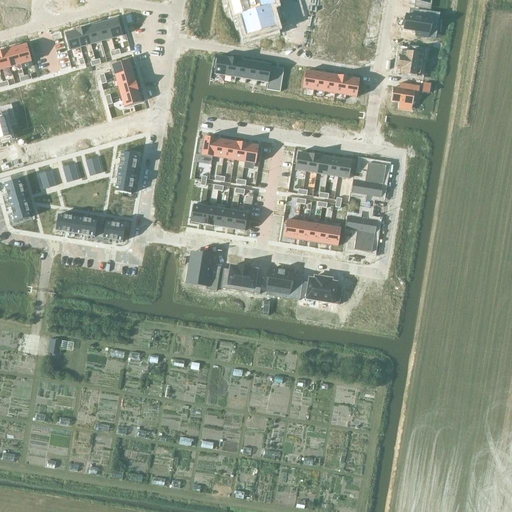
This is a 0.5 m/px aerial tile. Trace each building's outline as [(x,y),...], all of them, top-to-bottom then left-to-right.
[(229,0),(235,17),(239,15),(245,36),(277,28),(271,7),(275,5),(273,0),(229,0)] [(333,0),(332,10),(344,12),(346,0),(333,0)] [(346,0),(344,12),(357,14),(359,0),(346,0)] [(407,0),(419,2),(418,8),(428,9),(429,0),(407,0)] [(406,15),(404,30),(416,31),(415,36),(427,38),(435,39),(439,13),(421,10),(420,18),(408,16),(406,15)] [(117,19),(106,22),(111,40),(122,36),(117,19)] [(106,22),(96,25),(101,42),(111,40),(106,22)] [(322,22),(320,37),(333,39),(335,24),(322,22)] [(335,24),(333,39),(345,41),(348,26),(335,24)] [(96,25),(85,28),(90,45),(101,42),(96,25)] [(85,28),(75,31),(80,48),(90,45),(85,28)] [(75,31),(64,34),(69,51),(80,48),(75,31)] [(320,37),(317,52),(330,54),(333,39),(320,37)] [(333,39),(330,54),(343,56),(345,41),(333,39)] [(26,45),(15,48),(20,65),(31,62),(26,45)] [(419,76),(422,61),(427,61),(428,49),(408,46),(407,53),(402,52),(402,57),(400,57),(398,70),(399,70),(399,73),(419,76)] [(15,48),(5,51),(10,68),(20,65),(15,48)] [(5,51),(0,52),(0,71),(10,68),(5,51)] [(216,57),(214,74),(225,76),(228,59),(227,58),(227,59),(216,57)] [(228,59),(225,76),(235,78),(238,61),(238,60),(228,59)] [(129,61),(112,65),(115,76),(132,71),(129,61)] [(238,61),(235,78),(246,80),(249,62),(238,61)] [(249,62),(246,80),(257,81),(260,64),(249,62)] [(260,64),(257,81),(268,83),(270,67),(270,66),(260,64)] [(268,83),(266,90),(280,92),(283,69),(270,67),(268,83)] [(132,71),(115,76),(117,87),(135,82),(135,81),(134,81),(132,71)] [(305,71),(302,89),(313,91),(315,73),(305,71)] [(315,73),(313,91),(323,92),(326,75),(315,73)] [(326,75),(323,92),(334,94),(337,76),(326,75)] [(337,76),(334,94),(345,96),(348,78),(337,76)] [(348,78),(345,96),(356,98),(359,80),(348,78)] [(135,82),(117,87),(120,97),(138,92),(135,82)] [(392,90),(391,101),(399,102),(398,105),(407,106),(407,104),(412,104),(414,96),(418,96),(419,86),(399,83),(398,90),(392,90)] [(423,83),(421,92),(429,93),(431,85),(423,83)] [(88,93),(78,96),(83,116),(95,113),(92,103),(98,101),(94,89),(88,91),(88,93)] [(138,92),(120,97),(123,108),(141,103),(138,92)] [(66,97),(59,98),(63,111),(69,109),(72,120),(83,116),(78,96),(67,99),(66,97)] [(46,105),(35,108),(41,128),(52,125),(49,115),(55,113),(52,101),(45,103),(46,105)] [(24,109),(17,111),(20,123),(26,121),(29,132),(41,128),(35,108),(24,111),(24,109)] [(3,117),(0,118),(0,139),(9,137),(6,127),(12,125),(8,109),(1,111),(3,117)] [(204,138),(201,156),(212,158),(215,139),(204,138)] [(215,139),(212,158),(212,157),(223,159),(226,141),(215,140),(215,139)] [(226,141),(223,159),(233,161),(236,143),(226,141)] [(236,143),(233,161),(244,162),(247,145),(236,143)] [(247,145),(244,162),(255,164),(258,147),(247,145)] [(121,153),(119,163),(127,164),(129,154),(121,153)] [(297,153),(294,172),(305,174),(308,155),(297,153)] [(129,154),(127,164),(135,165),(137,155),(129,154)] [(308,155),(305,174),(316,176),(319,156),(308,155)] [(319,156),(316,176),(326,177),(329,158),(319,156)] [(329,158),(326,177),(337,179),(340,160),(329,158)] [(340,160),(337,179),(348,181),(351,162),(340,160)] [(119,163),(118,172),(126,174),(127,164),(119,163)] [(362,163),(361,170),(367,171),(365,183),(383,186),(386,166),(362,163)] [(127,164),(126,174),(134,175),(135,165),(127,164)] [(118,172),(116,182),(124,183),(126,174),(118,172)] [(126,174),(124,183),(132,185),(134,175),(126,174)] [(19,180),(11,182),(14,192),(22,189),(19,180)] [(353,181),(351,193),(367,196),(366,203),(370,203),(371,196),(381,198),(383,186),(365,183),(353,181)] [(11,182),(4,184),(6,194),(14,192),(11,182)] [(116,182),(114,192),(123,193),(124,183),(116,182)] [(124,183),(123,193),(131,195),(132,185),(124,183)] [(22,189),(14,192),(17,201),(25,199),(22,189)] [(14,192),(6,194),(9,203),(17,201),(14,192)] [(25,199),(17,201),(19,210),(27,208),(25,199)] [(17,201),(9,203),(12,213),(19,210),(17,201)] [(193,205),(190,223),(201,225),(204,207),(193,205)] [(204,207),(201,225),(212,227),(215,209),(204,207)] [(27,208),(19,210),(22,220),(30,218),(27,208)] [(215,209),(212,227),(212,226),(222,228),(225,211),(215,209)] [(19,210),(12,213),(14,222),(22,220),(19,210)] [(225,211),(222,228),(233,230),(236,212),(225,211)] [(236,212),(233,230),(244,232),(247,214),(236,212)] [(347,217),(345,229),(357,231),(375,234),(377,222),(367,220),(369,213),(364,213),(363,219),(347,217)] [(57,215),(56,223),(66,225),(67,217),(57,215)] [(67,217),(66,225),(76,226),(77,218),(67,217)] [(77,218),(76,226),(85,228),(87,220),(77,218)] [(87,220),(85,228),(95,229),(97,221),(87,220)] [(286,220),(283,238),(294,240),(297,222),(286,220)] [(297,222),(294,240),(305,242),(308,224),(297,222)] [(56,223),(55,231),(65,233),(66,225),(56,223)] [(105,223),(104,231),(114,232),(115,224),(105,223)] [(115,224),(114,232),(124,234),(125,226),(115,224)] [(308,224),(305,242),(316,243),(319,226),(308,224)] [(66,225),(65,233),(74,234),(76,226),(66,225)] [(76,226),(74,234),(84,236),(85,228),(76,226)] [(319,226),(316,243),(326,245),(329,227),(319,226)] [(329,227),(326,245),(337,247),(340,229),(329,227)] [(85,228),(84,236),(94,237),(95,229),(85,228)] [(104,231),(102,239),(112,240),(114,232),(104,231)] [(349,242),(348,249),(372,253),(375,234),(357,231),(355,243),(349,242)] [(114,232),(112,240),(122,242),(124,234),(114,232)] [(196,256),(192,279),(207,282),(206,288),(206,290),(216,292),(220,268),(212,267),(210,266),(211,258),(196,256)] [(223,270),(220,289),(239,292),(243,267),(237,266),(237,268),(230,267),(229,271),(223,270)] [(243,267),(239,292),(253,294),(253,293),(259,295),(262,276),(256,275),(256,271),(249,270),(250,268),(243,267)] [(269,269),(266,289),(267,289),(266,295),(299,301),(302,278),(302,277),(301,283),(291,281),(292,276),(292,273),(284,272),(284,271),(277,270),(277,271),(269,269)] [(302,282),(299,299),(319,302),(323,278),(314,277),(314,280),(308,279),(308,283),(302,282)] [(323,278),(319,302),(338,305),(341,288),(335,287),(336,283),(331,282),(331,280),(323,278)] [(344,285),(342,300),(347,301),(348,295),(355,296),(355,294),(361,295),(360,297),(384,301),(387,283),(363,279),(362,290),(356,289),(356,287),(344,285)] [(49,340),(46,354),(58,356),(60,342),(49,340)] [(187,362),(187,353),(177,353),(177,362),(187,362)] [(203,364),(205,357),(196,355),(194,362),(203,364)] [(64,411),(63,419),(73,421),(75,413),(64,411)] [(141,431),(151,432),(152,425),(142,424),(141,431)] [(366,465),(371,430),(353,428),(348,463),(366,465)] [(184,431),(184,439),(196,439),(197,431),(184,431)] [(206,435),(204,440),(216,444),(218,438),(206,435)] [(304,456),(307,440),(292,437),(290,448),(296,449),(295,455),(304,456)] [(162,441),(161,452),(173,452),(174,442),(162,441)] [(135,467),(134,475),(146,475),(146,467),(135,467)] [(320,468),(307,468),(307,484),(320,484),(320,468)] [(363,480),(363,472),(347,471),(347,479),(363,480)]
